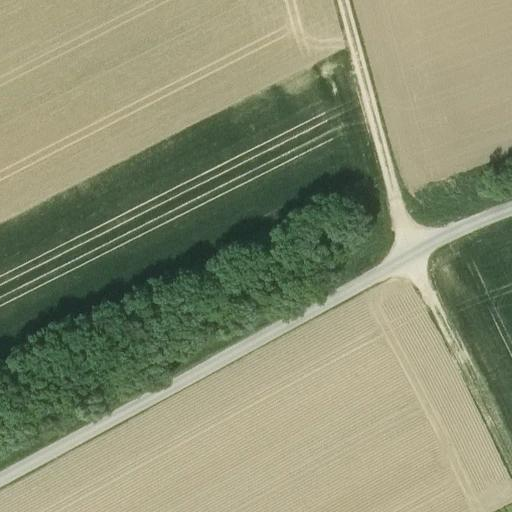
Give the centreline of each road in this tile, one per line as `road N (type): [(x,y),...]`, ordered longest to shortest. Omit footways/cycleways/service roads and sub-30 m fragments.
road 1 (track): [(0,483),(408,262),(511,219)]
road 2 (track): [(408,262),(338,0)]
